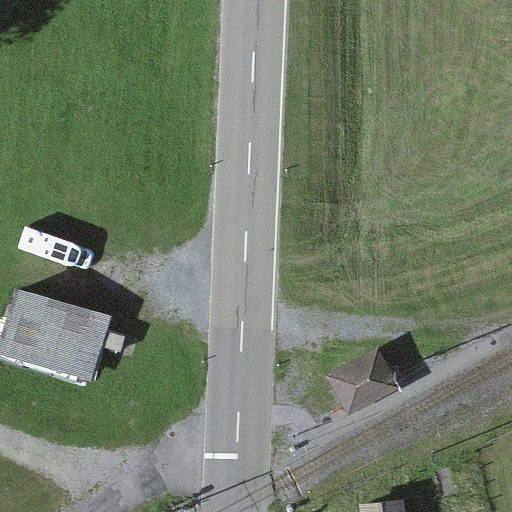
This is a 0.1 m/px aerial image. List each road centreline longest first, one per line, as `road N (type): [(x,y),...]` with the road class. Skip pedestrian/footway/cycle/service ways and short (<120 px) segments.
road 1 (secondary): [(255,0),(231,511)]
road 2 (track): [(236,424),(96,511)]
road 3 (track): [(140,485),(0,419)]
